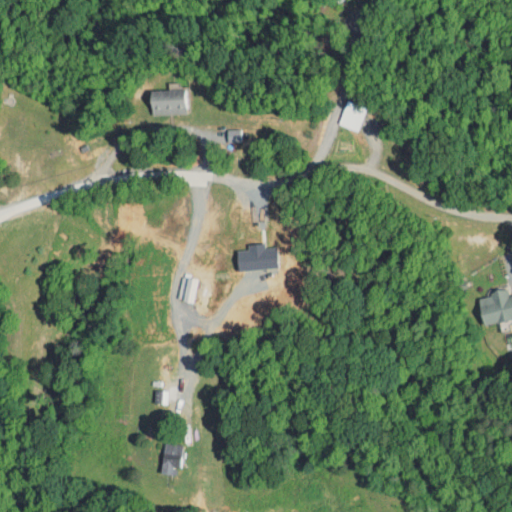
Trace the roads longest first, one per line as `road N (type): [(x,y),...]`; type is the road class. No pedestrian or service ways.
road 1 (residential): [(0,212),(131,175),(302,176),(368,165),(461,202),(511,211)]
road 2 (residential): [(227,179),(224,253),(171,385)]
